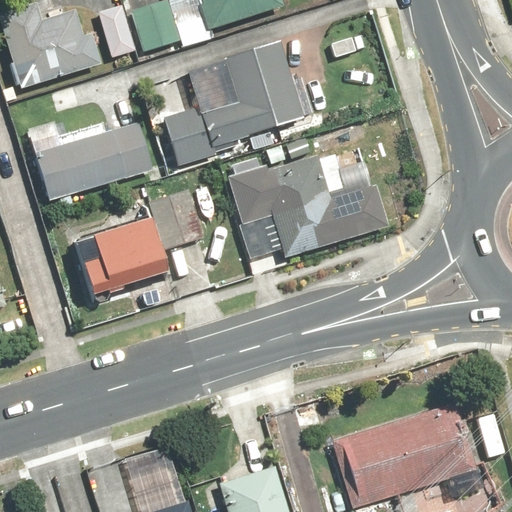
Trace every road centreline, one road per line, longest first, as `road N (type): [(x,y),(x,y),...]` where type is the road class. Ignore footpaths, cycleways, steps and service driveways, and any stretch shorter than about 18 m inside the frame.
road 1 (secondary): [(0,422),(294,334)]
road 2 (secondary): [(511,307),(294,334)]
road 3 (secondary): [(294,334),(412,276),(471,227)]
road 4 (secondary): [(479,192),(444,23)]
